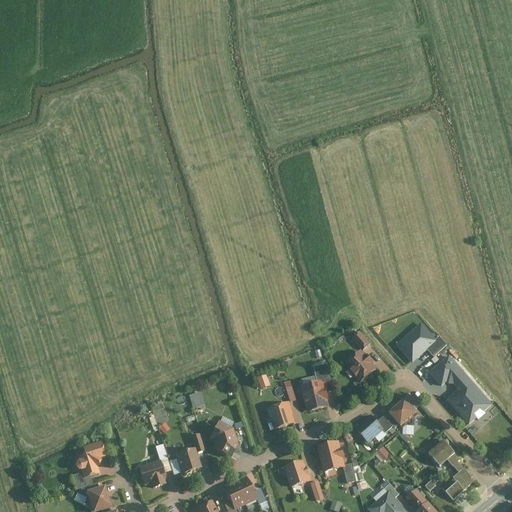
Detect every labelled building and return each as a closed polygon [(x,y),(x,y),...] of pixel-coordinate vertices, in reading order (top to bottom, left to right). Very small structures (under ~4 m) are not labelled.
[(404,342),(399,347),(402,351),(413,363),(427,350),(436,342),(435,342),(422,326),(404,342)] [(362,351),(345,366),(361,385),(378,370),(362,351)] [(494,405),(451,355),(430,372),(443,387),(448,383),(450,384),(455,384),(458,387),(458,392),(448,401),(470,426),(478,419),(480,421),(487,414),(485,412),(494,405)] [(315,368),(319,383),(323,382),(324,385),(333,383),(328,365),(315,368)] [(262,389),(272,387),(269,375),(259,377),(262,389)] [(319,383),(303,388),(309,413),(329,408),(324,385),(323,382),(319,383)] [(292,388),(287,390),(291,403),(297,402),(292,388)] [(202,392),(190,394),(193,408),(205,406),(202,392)] [(407,400),(391,415),(403,429),(407,425),(416,427),(415,418),(420,414),(407,400)] [(288,404),(268,410),(275,432),(295,425),(288,404)] [(371,417),(356,430),(369,445),(384,433),(378,425),(371,417)] [(385,419),(378,425),(384,433),(386,435),(394,428),(385,419)] [(210,441),(214,443),(215,446),(213,450),(231,460),(239,444),(234,429),(220,422),(210,441)] [(192,437),(196,450),(197,454),(205,451),(200,435),(192,437)] [(82,457),(77,459),(78,461),(76,464),(75,467),(76,469),(78,471),(81,472),(82,474),(84,479),(90,477),(100,474),(98,469),(102,460),(107,459),(101,442),(82,448),(84,453),(82,457)] [(446,443),(431,456),(442,469),(449,463),(461,475),(455,480),(456,481),(445,491),(456,502),(476,481),(460,463),(462,462),(446,443)] [(340,444),(319,449),(325,475),(344,470),(346,470),(340,444)] [(384,447),(378,452),(385,460),(391,455),(384,447)] [(196,450),(175,456),(182,476),(202,470),(197,454),(196,450)] [(160,462),(139,469),(145,487),(152,485),(153,489),(167,485),(160,462)] [(304,462),(285,468),(292,490),(311,484),(304,462)] [(354,467),(346,470),(344,470),(348,485),(358,482),(354,467)] [(93,486),(90,477),(84,479),(82,474),(71,477),(76,491),(93,486)] [(246,478),(235,483),(246,507),(257,502),(253,494),(246,478)] [(423,486),(429,492),(436,486),(431,479),(423,486)] [(382,487),(388,493),(390,492),(397,500),(401,496),(388,482),(382,487)] [(235,483),(224,488),(231,503),(235,511),(246,507),(235,483)] [(324,500),(319,483),(312,485),(318,502),(324,500)] [(101,511),(111,509),(104,488),(87,494),(88,498),(82,506),(92,510),(92,511),(101,511)] [(437,511),(418,490),(408,499),(420,511),(437,511)] [(261,491),(253,494),(257,502),(259,506),(267,502),(261,491)] [(408,511),(397,500),(390,492),(388,493),(369,511),(408,511)] [(334,500),(331,510),(337,511),(340,511),(343,503),(334,500)] [(217,511),(212,502),(195,511),(217,511)] [(225,506),(227,511),(235,511),(231,503),(225,506)]
